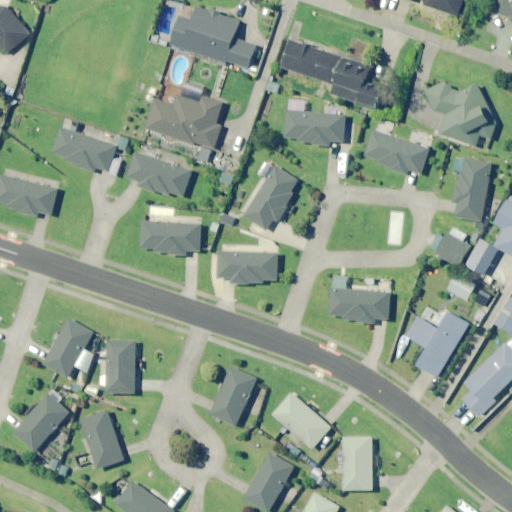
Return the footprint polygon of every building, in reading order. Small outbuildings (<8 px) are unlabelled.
[(408,0),(414,2),(414,0),(426,0),(425,5),(460,17),(465,0),(408,0)] [(511,0),(500,0),(496,13),(511,18),(510,22),(511,22),(511,0)] [(244,21),(199,5),(194,21),(183,17),(173,46),(226,64),(228,61),(252,69),(259,46),(238,39),(244,21)] [(0,6),(0,43),(9,54),(32,35),(12,7),(0,6)] [(375,67),(293,40),(284,68),(337,86),(335,94),(380,109),(387,87),(370,81),(375,67)] [(226,103),(204,96),(207,88),(185,81),(177,105),(159,100),(150,129),(217,151),(225,127),(219,125),(226,103)] [(466,92),(435,82),(430,99),(437,111),(449,115),(442,135),(479,147),(482,136),(494,139),(499,124),(488,105),(486,90),(469,84),(466,92)] [(300,143),(333,146),(333,143),(346,144),(349,117),(290,111),(287,138),(300,139),(300,143)] [(65,160),(82,167),(81,170),(97,176),(99,169),(112,173),(121,148),(64,128),(55,153),(66,157),(65,160)] [(432,149),(376,131),(367,156),(380,160),(379,164),(409,174),(411,171),(424,175),(432,149)] [(196,171),(139,152),(130,179),(142,183),(141,186),(171,196),(172,193),(187,198),(196,171)] [(495,165),(467,158),(456,205),(461,206),(458,216),(484,222),(493,182),(491,181),(495,165)] [(277,223),(279,224),(297,195),(294,193),(301,181),(278,167),(246,217),(271,233),(277,223)] [(0,202),(9,204),(8,208),(24,212),(24,214),(41,218),(42,213),(55,216),(61,190),(3,175),(0,188),(0,202)] [(511,202),(510,202),(498,223),(507,229),(498,246),(511,253),(511,202)] [(156,253),(172,254),(172,257),(189,258),(190,255),(190,251),(203,252),(205,225),(145,221),(143,248),(156,249),(156,253)] [(474,247),(451,234),(439,255),(462,268),(474,247)] [(233,280),(233,283),(233,286),(252,286),(252,283),(266,284),(266,281),(280,281),(280,253),(222,253),(222,280),(233,280)] [(475,289),(456,278),(449,290),(468,301),(475,289)] [(394,293),(334,288),(332,315),(345,317),(345,321),(378,324),(379,319),(392,320),(394,293)] [(511,299),(497,323),(511,332),(511,299)] [(472,324),(452,313),(442,329),(421,317),(410,336),(430,348),(420,365),(441,377),(472,324)] [(97,333),(71,319),(47,365),(72,379),(97,333)] [(511,338),(468,384),(474,390),(465,399),(483,417),(498,402),(496,399),(511,382),(511,338)] [(140,343),(113,341),(109,393),(137,394),(140,343)] [(261,380),(234,368),(213,415),(240,427),(261,380)] [(72,413),(50,393),(16,432),(38,452),(72,413)] [(334,427),(294,393),(275,415),(315,449),(334,427)] [(111,409),(83,418),(99,469),(127,460),(121,443),(111,409)] [(376,490),(375,437),(346,438),(347,490),(376,490)] [(271,511),(297,468),(273,454),(247,499),(269,511),(271,511)] [(177,511),(134,481),(117,504),(129,511),(177,511)] [(340,511),(342,509),(317,494),(306,511),(340,511)]
